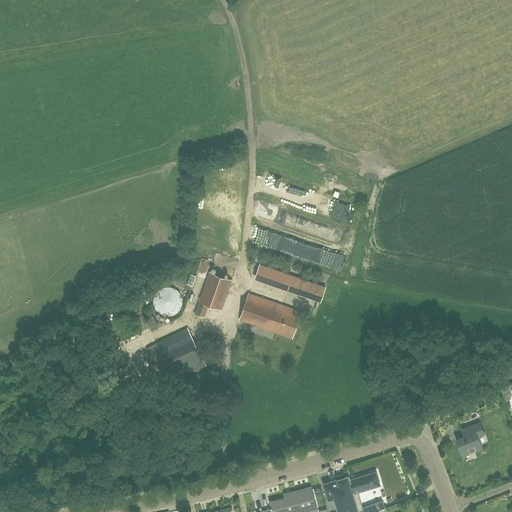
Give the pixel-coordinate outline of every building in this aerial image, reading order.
[(269,182),(278,175),(274,170),(266,177),(269,182)] [(318,262),(345,269),(347,259),(321,252),(318,262)] [(232,281),(231,280),(210,273),(195,314),(205,317),(209,306),(222,310),(232,281)] [(286,275),(282,286),(296,291),(300,279),(293,277),(286,275)] [(185,301),(185,298),(185,295),(184,293),(183,289),(181,287),(179,285),(176,284),(172,283),(169,282),(167,283),(163,284),(160,286),(158,288),(156,290),(155,293),(154,296),(154,299),(154,302),(155,305),(157,308),(159,310),(162,312),(165,313),(167,314),(171,314),(174,314),(177,313),(179,311),(181,309),(183,307),(184,305),(185,301)] [(135,293),(129,295),(126,296),(131,309),(140,306),(135,293)] [(250,295),(248,301),(241,321),(292,339),(301,312),(250,295)] [(160,327),(154,316),(146,320),(151,331),(160,327)] [(172,376),(202,360),(187,328),(157,342),(172,376)] [(478,437),(485,435),(480,423),(465,428),(468,435),(457,440),(464,458),(466,457),(465,455),(482,449),(478,437)] [(408,464),(413,462),(409,450),(404,452),(408,464)] [(328,500),(335,498),(339,511),(363,511),(363,510),(358,511),(352,491),(357,490),(357,492),(358,492),(374,487),(370,474),(350,480),(349,476),(345,478),(337,480),(330,482),(324,484),(328,500)] [(306,511),(317,511),(311,489),(284,496),(285,500),(270,504),(271,508),(270,508),(271,511),(267,511),(296,511),(306,510),(306,511)]
